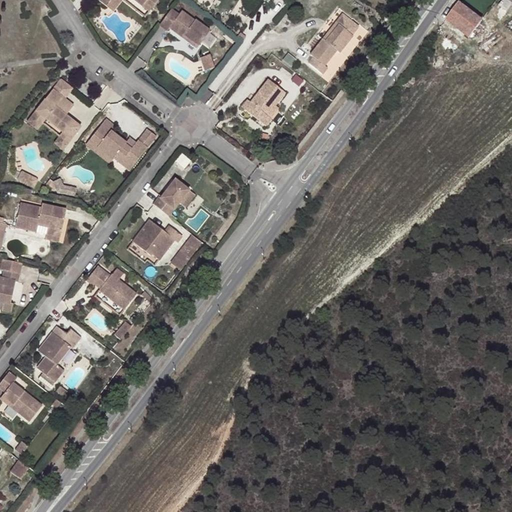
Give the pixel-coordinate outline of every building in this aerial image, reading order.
[(104,0),(104,1),(118,12),(126,0),(104,0)] [(150,0),(147,4),(154,10),(157,6),(150,0)] [(511,4),(511,2),(509,0),(503,0),(500,5),(507,10),(511,4)] [(460,3),(447,20),(470,37),(483,20),(460,3)] [(185,14),(176,7),(162,26),(172,33),(176,29),(188,38),(191,35),(204,44),(216,28),(201,17),(198,19),(188,10),(185,14)] [(338,22),(325,39),(328,41),(341,24),(338,22)] [(328,41),(325,39),(314,53),(316,56),(311,63),(325,75),(330,69),(326,67),(339,50),(343,52),(356,35),(341,24),(328,41)] [(248,35),(242,31),(239,35),(245,40),(248,35)] [(191,35),(188,38),(201,48),(204,44),(191,35)] [(210,54),(202,57),(206,69),(214,66),(210,54)] [(75,89),(63,79),(29,122),(39,131),(44,124),(47,120),(64,133),(59,138),(55,144),(64,151),(81,128),(69,116),(76,107),(77,105),(68,98),(75,89)] [(269,114),(278,104),(286,92),(270,80),(253,100),(250,98),(243,106),(267,126),(273,119),(269,114)] [(281,108),(278,104),(269,114),(273,119),(281,108)] [(108,119),(95,135),(104,142),(101,146),(116,159),(131,170),(148,147),(140,140),(138,143),(133,150),(126,145),(129,141),(115,130),(117,127),(108,119)] [(64,133),(47,120),(44,124),(59,138),(64,133)] [(140,140),(148,147),(158,135),(149,129),(140,140)] [(104,142),(95,135),(88,145),(96,152),(101,146),(104,142)] [(131,138),(129,141),(126,145),(133,150),(138,143),(131,138)] [(101,146),(96,152),(112,165),(116,159),(101,146)] [(193,160),(185,153),(177,162),(186,169),(187,167),(192,171),(198,164),(193,160)] [(40,179),(25,171),(20,179),(36,187),(40,179)] [(156,203),(169,213),(174,206),(178,209),(193,189),(179,177),(163,196),(162,195),(156,203)] [(66,185),(63,178),(56,181),(52,179),(48,184),(55,190),(58,189),(60,193),(77,196),(79,188),(66,185)] [(18,225),(40,231),(42,223),(51,226),(49,233),(63,236),(69,210),(44,204),(44,208),(24,202),(18,225)] [(169,213),(173,216),(178,209),(174,206),(169,213)] [(0,230),(7,232),(9,223),(6,222),(0,221),(0,230)] [(150,222),(137,239),(145,245),(142,250),(161,264),(178,243),(180,244),(185,237),(171,227),(165,234),(150,222)] [(42,223),(40,231),(49,233),(51,226),(42,223)] [(63,236),(49,233),(47,239),(62,243),(63,236)] [(197,235),(191,243),(201,250),(207,243),(197,235)] [(145,245),(137,239),(133,244),(142,250),(145,245)] [(201,250),(191,243),(176,263),(185,271),(201,250)] [(21,281),(25,262),(8,259),(3,277),(0,275),(0,298),(8,301),(6,309),(13,310),(15,302),(13,301),(17,286),(13,286),(14,279),(19,281),(21,281)] [(101,278),(106,271),(100,265),(88,280),(95,285),(96,284),(101,278)] [(119,267),(115,272),(122,277),(126,272),(119,267)] [(101,278),(106,283),(112,275),(106,271),(101,278)] [(122,277),(115,272),(112,275),(106,283),(102,288),(101,290),(125,310),(140,292),(122,277)] [(106,283),(101,278),(96,284),(102,288),(106,283)] [(157,299),(147,291),(145,294),(154,302),(157,299)] [(134,326),(128,321),(117,334),(123,339),(134,326)] [(79,339),(70,332),(61,325),(43,349),(50,355),(42,367),(51,375),(60,381),(67,370),(61,364),(79,339)] [(73,328),(70,332),(79,339),(82,336),(73,328)] [(9,393),(7,396),(18,405),(14,409),(32,422),(46,405),(18,384),(21,379),(12,372),(2,386),(9,393)] [(60,381),(51,375),(48,378),(57,385),(60,381)] [(59,390),(64,394),(68,388),(63,384),(59,390)] [(64,394),(71,399),(75,394),(68,388),(64,394)] [(18,405),(7,396),(3,400),(14,409),(18,405)] [(64,403),(58,399),(53,405),(59,409),(64,403)] [(31,446),(24,440),(18,449),(25,454),(31,446)] [(32,467),(21,459),(12,471),(24,479),(32,467)]
